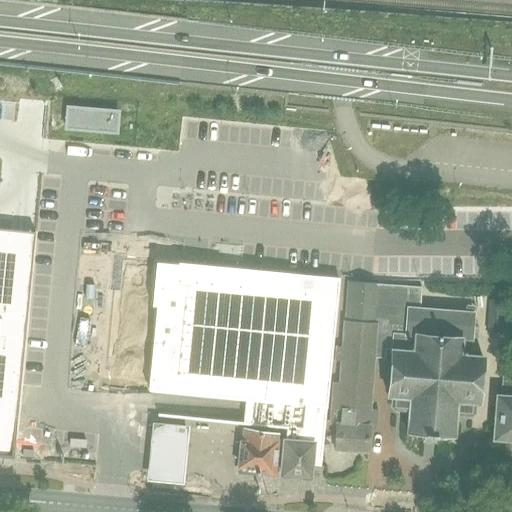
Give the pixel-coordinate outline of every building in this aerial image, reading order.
[(120,110),(66,106),(64,130),(118,135),(120,110)] [(0,456),(13,458),(27,310),(4,308),(12,230),(0,228),(0,456)] [(105,368),(104,385),(152,389),(245,398),(243,424),(286,428),(285,441),(282,475),(310,478),(311,465),(321,466),(339,280),(183,265),(179,264),(139,261),(116,259),(106,368),(105,368)] [(334,355),(331,388),(333,388),(330,424),(337,424),(335,449),(367,452),(369,430),(377,429),(378,410),(370,409),(374,358),(385,359),(386,349),(393,350),(389,397),(392,398),(391,406),(395,410),(409,411),(407,433),(424,435),(424,436),(437,438),(437,435),(455,437),(457,414),(473,416),(475,408),(475,404),(479,404),(482,356),(461,354),(463,340),(472,340),(474,312),(421,307),(422,289),(348,282),(345,322),(344,322),(342,347),(335,346),(334,355)] [(511,333),(511,300),(489,299),(487,332),(511,333)] [(511,376),(504,375),(502,396),(497,396),(493,438),(511,439),(511,376)] [(187,420),(151,416),(145,473),(181,477),(187,420)] [(239,472),(260,474),(260,472),(273,473),(277,432),(242,428),(239,472)]
